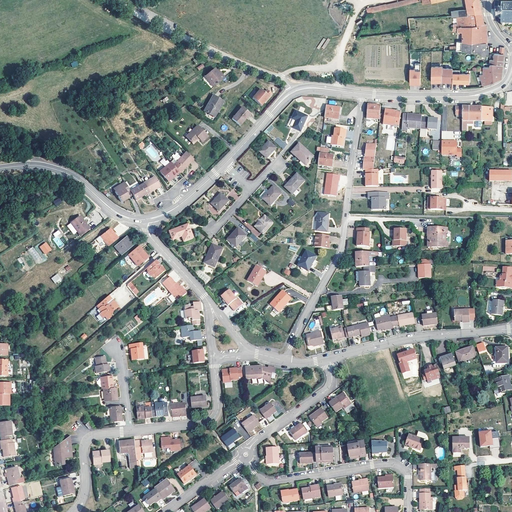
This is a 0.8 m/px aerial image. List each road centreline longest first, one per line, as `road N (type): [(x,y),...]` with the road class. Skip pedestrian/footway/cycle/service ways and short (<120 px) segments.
road 1 (residential): [(362,93),(342,247),(283,360)]
road 2 (residential): [(407,511),(407,472),(392,462),(269,481),(248,459)]
road 3 (residential): [(511,328),(413,338),(329,359)]
road 4 (residential): [(281,78),(118,0)]
road 5 (tertiary): [(148,218),(118,213),(81,181),(46,166),(0,168)]
road 6 (tertiary): [(511,71),(502,85),(464,96),(362,93)]
road 7 (residential): [(214,358),(213,418),(129,431)]
road 8 (residential): [(248,450),(328,388),(329,359)]
road 9 (residential): [(129,431),(85,441),(84,493),(74,511)]
